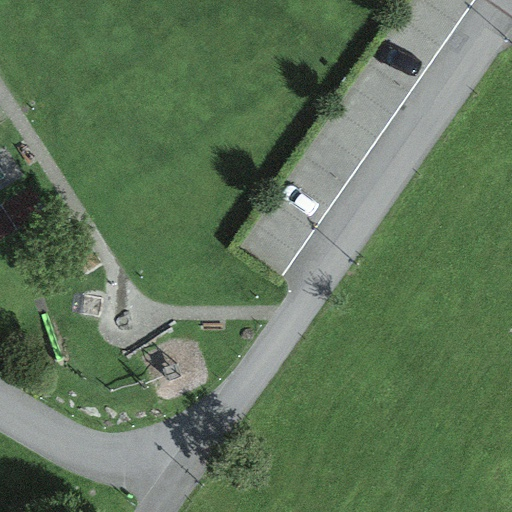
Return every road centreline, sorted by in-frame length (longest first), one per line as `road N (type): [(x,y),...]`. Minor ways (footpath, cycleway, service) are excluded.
road 1 (residential): [(511,4),(196,465)]
road 2 (residential): [(0,390),(51,426),(123,455),(196,465)]
